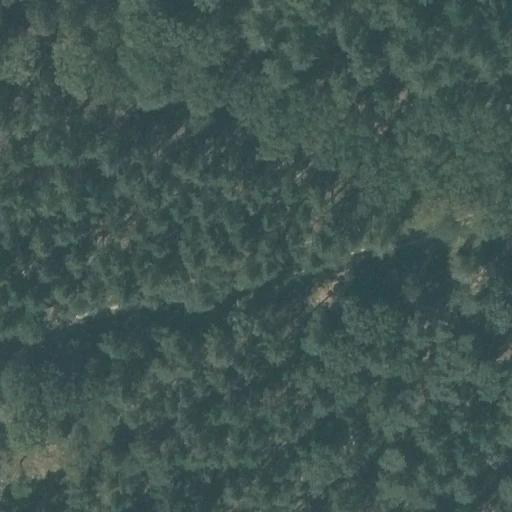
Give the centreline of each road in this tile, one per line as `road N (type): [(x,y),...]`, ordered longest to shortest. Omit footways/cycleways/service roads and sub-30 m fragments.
road 1 (track): [(511,210),(394,248),(0,336)]
road 2 (track): [(452,229),(382,166),(0,42)]
